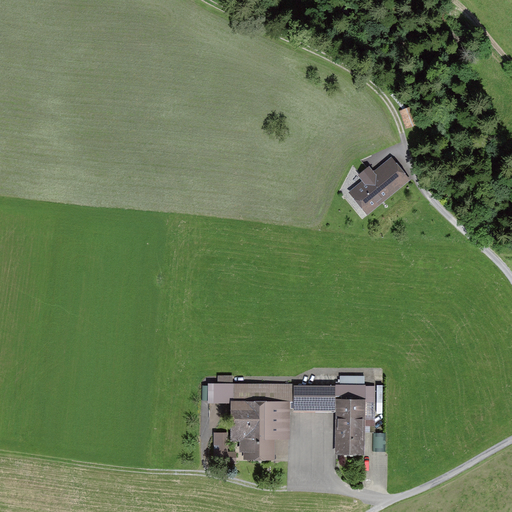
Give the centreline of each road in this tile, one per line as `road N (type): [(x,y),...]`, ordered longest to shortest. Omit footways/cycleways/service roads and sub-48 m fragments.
road 1 (track): [(208,0),(369,83),(392,107),(423,190),(511,279)]
road 2 (track): [(52,461),(330,488)]
road 3 (track): [(511,440),(391,502),(330,488),(320,427)]
